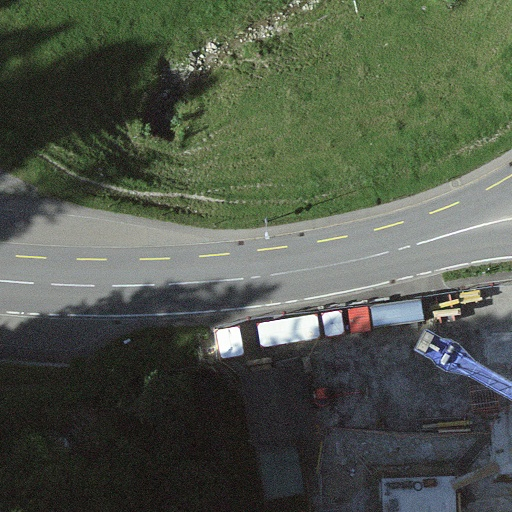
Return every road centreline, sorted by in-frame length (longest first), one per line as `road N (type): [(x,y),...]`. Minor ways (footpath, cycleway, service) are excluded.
road 1 (secondary): [(0,282),(233,281),(321,269),(511,217)]
road 2 (track): [(0,156),(23,189),(18,283)]
